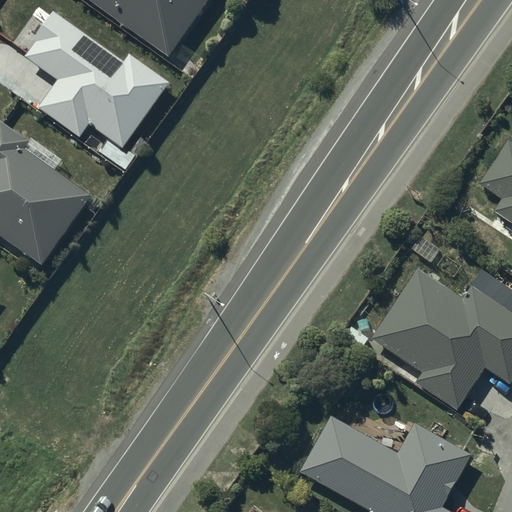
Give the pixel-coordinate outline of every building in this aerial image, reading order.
[(81,0),(169,64),(216,0),(81,0)] [(171,91),(131,62),(126,70),(58,22),(28,64),(61,88),(41,115),(82,144),(91,132),(110,145),(102,156),(127,174),(136,161),(126,154),(171,91)] [(2,128),(0,131),(0,241),(43,273),(94,204),(27,155),(31,149),(2,128)] [(511,149),(510,148),(482,190),(505,206),(497,218),(511,227),(511,149)] [(420,277),(374,345),(394,359),(388,368),(459,415),(486,374),(510,390),(511,386),(511,318),(475,294),(466,308),(420,277)] [(334,424),(303,479),(362,511),(444,511),(472,463),(416,432),(400,461),(334,424)]
